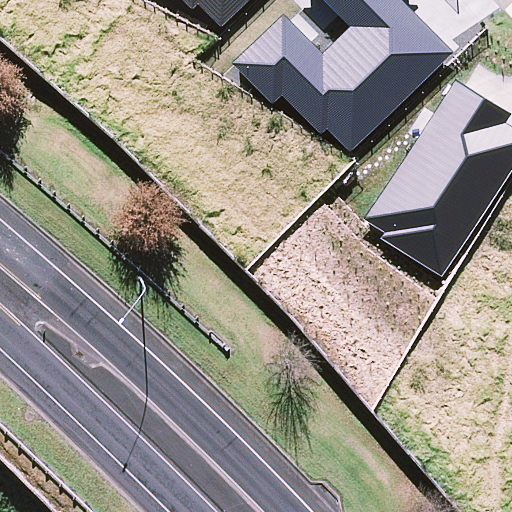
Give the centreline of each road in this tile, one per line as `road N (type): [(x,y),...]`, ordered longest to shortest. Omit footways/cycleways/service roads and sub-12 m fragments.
road 1 (primary): [(0,276),(88,325),(290,511)]
road 2 (primary): [(189,511),(46,371),(0,300)]
